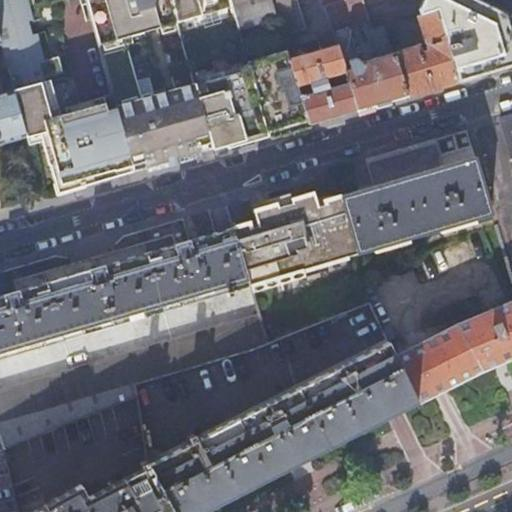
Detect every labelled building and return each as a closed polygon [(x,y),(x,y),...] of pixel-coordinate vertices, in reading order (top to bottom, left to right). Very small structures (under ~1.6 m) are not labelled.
[(0,0),(0,50),(24,137),(38,133),(40,140),(57,193),(72,189),(94,182),(132,171),(130,164),(111,93),(79,103),(76,93),(67,95),(63,82),(44,87),(41,78),(60,72),(56,57),(50,58),(42,31),(30,35),(26,21),(31,19),(32,21),(40,18),(36,6),(47,3),(46,0),(0,0)] [(124,38),(160,27),(162,34),(176,30),(174,23),(176,23),(169,0),(85,0),(111,93),(130,164),(132,171),(145,167),(147,173),(166,167),(200,157),(199,151),(211,148),(193,85),(163,93),(162,89),(151,92),(152,96),(141,99),(124,38)] [(169,0),(176,23),(230,7),(228,0),(169,0)] [(228,0),(230,7),(237,30),(277,18),(270,0),(228,0)] [(270,0),(277,18),(282,36),(290,34),(305,29),(296,0),(270,0)] [(324,7),(337,46),(357,111),(385,103),(406,97),(393,54),(385,26),(371,30),(379,57),(359,63),(354,59),(356,55),(348,27),(368,21),(361,0),(347,0),(344,1),(324,7)] [(469,78),(476,76),(478,80),(511,70),(511,33),(509,25),(505,12),(481,0),(424,0),(419,11),(420,16),(434,12),(457,82),(469,78)] [(393,54),(406,97),(422,92),(457,82),(434,12),(420,16),(419,16),(429,51),(420,54),(418,47),(393,54)] [(290,34),(282,36),(285,45),(292,43),(290,34)] [(301,97),(309,125),(336,117),(357,111),(337,46),(322,49),(320,43),(309,46),(310,53),(294,58),(292,51),(287,52),(297,87),(308,84),(312,94),(301,97)] [(0,144),(24,137),(0,50),(0,144)] [(247,64),(268,137),(287,132),(309,125),(301,97),(297,87),(287,52),(247,64)] [(207,80),(193,85),(211,148),(225,143),(227,150),(239,146),(268,137),(247,64),(206,77),(207,80)] [(505,118),(498,120),(510,158),(511,157),(511,115),(511,116),(505,118)] [(447,154),(470,147),(465,130),(450,134),(441,137),(447,154)] [(38,133),(24,137),(27,144),(40,140),(38,133)] [(417,144),(365,159),(373,186),(338,197),(355,253),(381,246),(383,251),(400,246),(399,241),(447,227),(448,231),(466,226),(465,222),(490,214),(470,147),(447,154),(441,137),(417,144)] [(261,200),(263,207),(251,210),(254,220),(230,227),(242,265),(248,284),(250,291),(323,270),(321,263),(355,253),(338,197),(331,199),(330,194),(314,198),(312,193),(290,199),(288,193),(261,200)] [(0,356),(248,284),(242,265),(230,227),(174,243),(171,234),(117,250),(116,246),(75,258),(76,262),(18,279),(20,288),(0,294),(0,356)] [(394,357),(413,398),(415,402),(495,366),(511,357),(511,308),(510,303),(394,357)] [(259,313),(0,389),(0,443),(2,449),(135,395),(132,383),(269,342),(259,313)] [(149,464),(173,511),(189,511),(291,460),(413,398),(394,357),(386,342),(197,439),(194,434),(189,436),(191,442),(149,464)] [(28,511),(173,511),(149,464),(146,459),(140,462),(143,467),(86,496),(79,484),(28,511)]
